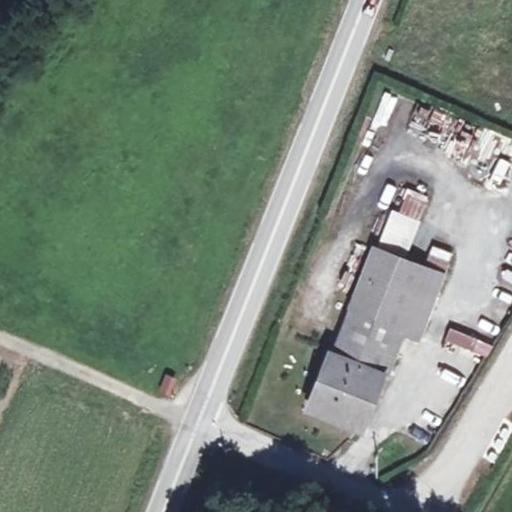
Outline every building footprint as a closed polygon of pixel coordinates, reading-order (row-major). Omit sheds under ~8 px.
[(417,216),(395,207),(380,241),(404,250),(417,216)] [(444,273),(376,245),(351,305),(349,304),(334,336),(335,338),(308,397),(357,418),(380,366),(388,369),(406,331),(417,335),(444,273)] [(434,245),(427,261),(447,270),(454,254),(434,245)] [(455,326),(444,344),(476,363),(486,345),(455,326)] [(177,380),(170,376),(163,391),(170,394),(177,380)]
